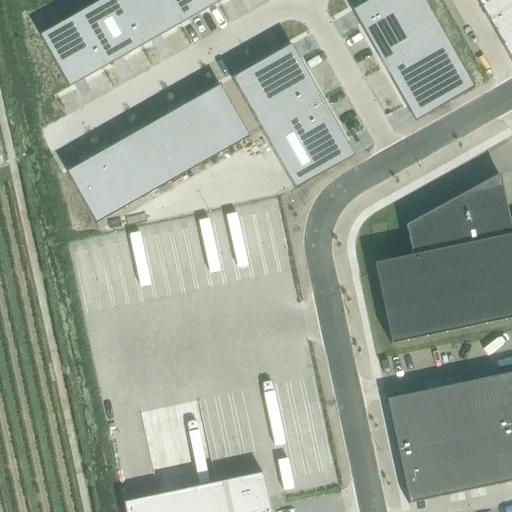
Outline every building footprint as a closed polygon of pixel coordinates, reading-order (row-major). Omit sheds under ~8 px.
[(102,0),(77,14),(39,36),(69,88),(107,66),(145,45),(184,23),(222,1),(224,0),(102,0)] [(370,0),(351,11),(359,25),(383,67),(407,109),(415,123),(442,107),(474,89),(442,33),(423,0),(370,0)] [(511,0),(484,0),(511,49),(511,0)] [(263,61),(231,79),(263,135),(295,190),(327,172),(354,157),(346,143),(322,101),(299,59),(291,45),(263,61)] [(105,151),(66,172),(96,225),(134,203),(172,181),(211,160),(249,138),(219,86),(181,107),(143,129),(105,151)] [(412,256),(374,264),(391,345),(511,319),(511,234),(511,235),(499,176),(415,222),(411,224),(411,223),(406,226),(412,256)] [(444,387),(386,400),(397,452),(408,505),(466,492),(511,482),(511,372),(502,375),(444,387)] [(270,511),(262,474),(123,503),(125,511),(270,511)]
